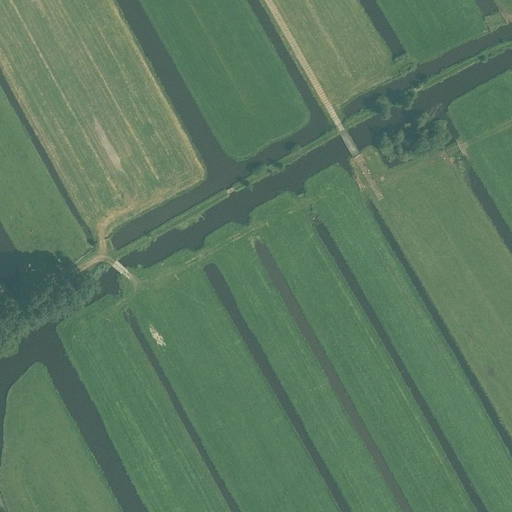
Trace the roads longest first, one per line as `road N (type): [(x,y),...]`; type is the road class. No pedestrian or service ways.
road 1 (track): [(0,313),(511,43)]
road 2 (track): [(381,198),(267,0)]
road 3 (track): [(46,132),(110,260),(131,277)]
